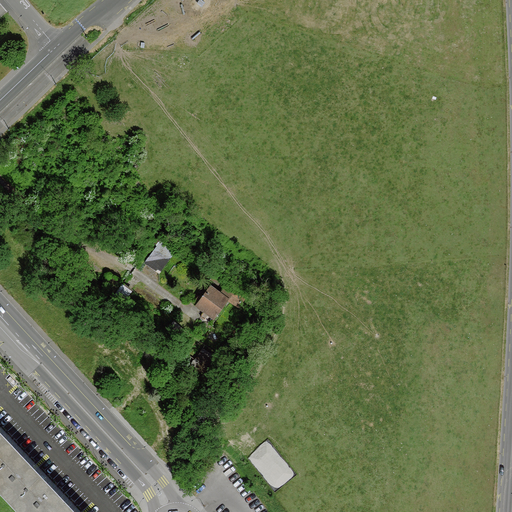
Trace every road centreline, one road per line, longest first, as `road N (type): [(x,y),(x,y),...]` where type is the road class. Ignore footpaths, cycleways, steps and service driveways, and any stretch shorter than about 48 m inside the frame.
road 1 (secondary): [(168,511),(157,487),(0,316)]
road 2 (track): [(233,13),(213,12),(160,40),(126,32),(102,11)]
